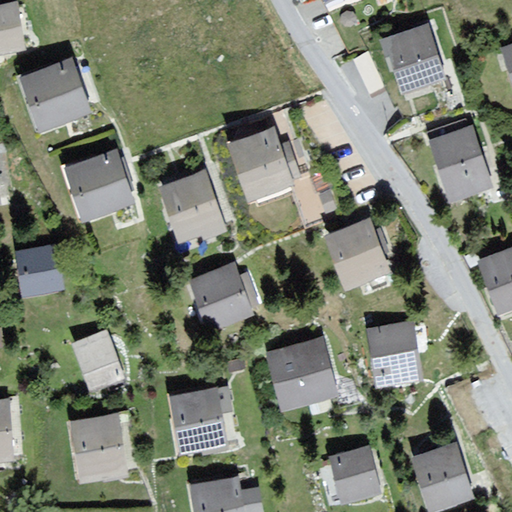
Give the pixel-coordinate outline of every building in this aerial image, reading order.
[(16,2),(0,5),(0,54),(26,50),(16,2)] [(425,25),(375,40),(393,101),(443,85),(425,25)] [(511,43),(497,48),(511,95),(511,94),(511,43)] [(63,61),(9,79),(27,131),(81,113),(63,61)] [(469,127),(426,139),(443,201),(487,189),(469,127)] [(267,129),(216,143),(232,202),(283,188),(267,129)] [(108,151),(56,169),(74,220),(126,202),(108,151)] [(200,170),(152,184),(170,245),(218,231),(200,170)] [(366,218),(314,235),(332,291),(384,274),(366,218)] [(54,238),(10,243),(15,294),(60,289),(54,238)] [(511,245),(471,260),(491,316),(511,308),(511,245)] [(229,262),(180,280),(198,330),(248,312),(229,262)] [(409,326),(360,331),(366,386),(414,381),(409,326)] [(104,331),(68,341),(80,390),(117,380),(104,331)] [(321,341),(261,352),(270,409),(331,398),(321,341)] [(212,387),(163,396),(174,458),(223,449),(212,387)] [(8,399),(0,399),(0,458),(12,457),(8,399)] [(114,416),(64,421),(70,479),(120,474),(114,416)] [(367,446),(323,455),(333,507),(378,497),(367,446)] [(455,448),(404,460),(416,511),(467,500),(455,448)] [(239,511),(234,479),(184,487),(188,511),(239,511)]
